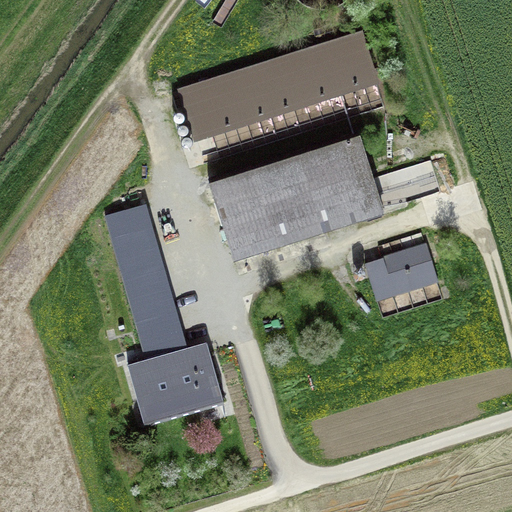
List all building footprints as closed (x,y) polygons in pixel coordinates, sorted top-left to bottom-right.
[(194,145),(380,86),(363,31),(177,90),(194,145)] [(207,188),(232,266),(385,218),(360,140),(207,188)] [(144,356),(187,344),(146,200),(103,213),(144,356)] [(426,241),(365,260),(377,300),(439,281),(426,241)] [(187,344),(144,356),(127,361),(145,426),(224,403),(206,339),(187,344)]
